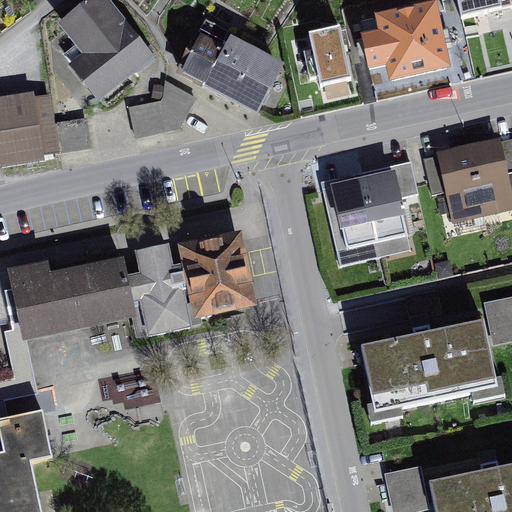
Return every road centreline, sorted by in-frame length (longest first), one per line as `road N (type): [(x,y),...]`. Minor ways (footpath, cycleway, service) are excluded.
road 1 (residential): [(358,511),(280,142)]
road 2 (tertiary): [(0,199),(280,142)]
road 3 (tertiary): [(511,91),(280,142)]
